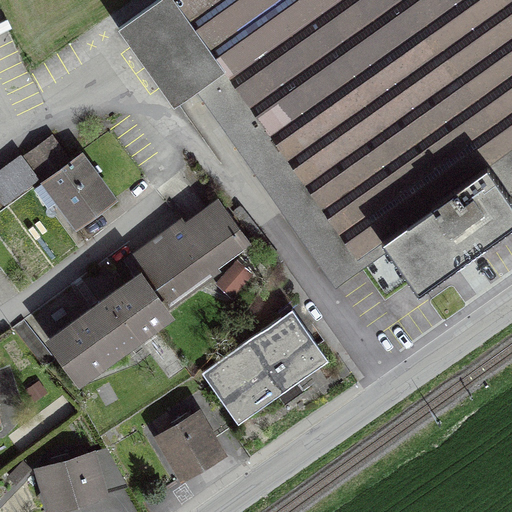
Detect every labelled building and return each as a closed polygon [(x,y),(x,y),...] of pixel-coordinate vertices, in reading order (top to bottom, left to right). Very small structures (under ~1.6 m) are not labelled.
[(511,189),(511,0),(156,0),(118,27),(174,105),(198,88),(336,283),(393,242),(421,281),(511,216),(511,211),(501,197),(511,189)] [(43,179),(69,159),(51,135),(25,154),(43,179)] [(77,225),(114,198),(81,153),(34,188),(48,207),(58,199),(77,225)] [(22,156),(0,172),(0,196),(5,203),(38,178),(22,156)] [(184,227),(182,224),(130,261),(140,274),(51,339),(78,377),(168,311),(163,303),(212,266),(210,264),(243,240),(216,203),(184,227)] [(238,422),(328,359),(292,307),(233,349),(225,338),(200,367),(238,422)] [(183,475),(222,451),(199,411),(159,435),(183,475)] [(124,479),(106,447),(69,458),(67,453),(50,458),(52,463),(39,467),(51,508),(104,492),(102,485),(124,479)] [(8,475),(16,482),(30,467),(22,460),(8,475)]
